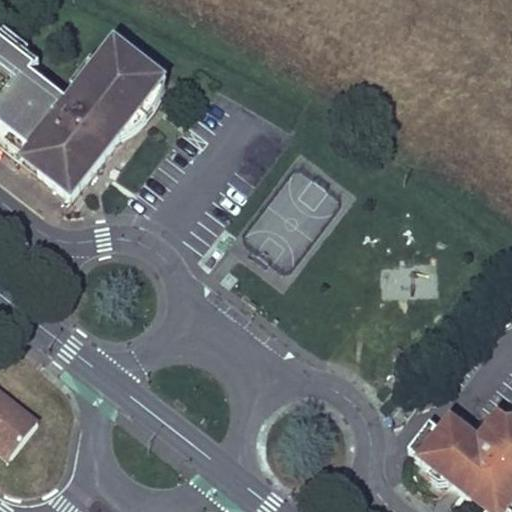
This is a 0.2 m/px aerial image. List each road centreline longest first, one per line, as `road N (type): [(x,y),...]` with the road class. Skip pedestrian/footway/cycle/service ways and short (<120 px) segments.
road 1 (residential): [(185,293),(155,250),(133,241),(61,243),(0,205)]
road 2 (residential): [(396,511),(368,479),(371,448),(347,398),(288,371)]
road 3 (primary): [(225,470),(107,378)]
road 4 (primary): [(107,378),(0,293)]
road 5 (residential): [(288,371),(185,293)]
